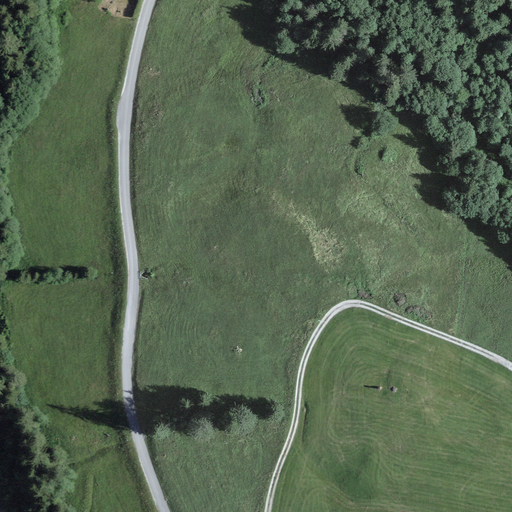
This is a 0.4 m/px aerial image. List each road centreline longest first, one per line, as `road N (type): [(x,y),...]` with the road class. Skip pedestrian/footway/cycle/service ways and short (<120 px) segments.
road 1 (unclassified): [(150,0),(124,143),(133,280),(126,372),(165,511)]
road 2 (track): [(267,511),(303,362),(336,308),(372,306),(511,366)]
